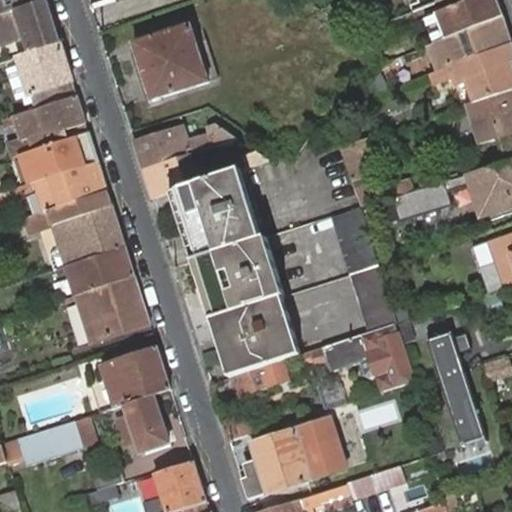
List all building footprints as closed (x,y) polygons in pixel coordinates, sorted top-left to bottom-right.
[(48,1),(47,0),(0,0),(0,15),(18,10),(48,1)] [(108,0),(91,6),(92,9),(116,1),(116,0),(108,0)] [(410,5),(413,12),(445,0),(418,0),(419,1),(410,5)] [(505,18),(497,0),(473,0),(441,12),(436,14),(424,19),(434,44),(446,40),(450,38),(505,18)] [(61,44),(48,1),(18,10),(0,15),(0,45),(14,41),(27,37),(33,53),(61,44)] [(511,43),(511,41),(505,18),(450,38),(446,40),(434,44),(428,47),(437,73),(511,43)] [(197,24),(192,25),(198,44),(211,82),(220,80),(208,41),(203,42),(198,27),(197,24)] [(198,44),(192,25),(135,43),(135,46),(142,67),(153,102),(163,98),(211,82),(198,44)] [(27,37),(14,41),(20,57),(33,53),(27,37)] [(511,43),(437,73),(432,74),(436,85),(455,77),(459,86),(468,83),(476,103),(511,91),(511,43)] [(74,82),(61,44),(33,53),(20,57),(33,95),(37,110),(78,96),(74,82)] [(153,102),(142,67),(137,69),(150,108),(165,103),(163,98),(153,102)] [(472,106),(467,108),(480,146),(500,140),(507,163),(511,161),(511,92),(487,101),(472,106)] [(90,133),(78,96),(37,110),(16,117),(19,125),(22,124),(27,139),(11,145),(15,159),(90,133)] [(223,145),(239,139),(222,127),(208,117),(195,122),(199,135),(211,131),(216,147),(223,145)] [(347,118),(340,127),(345,145),(355,142),(347,118)] [(183,126),(134,141),(144,171),(192,154),(183,126)] [(99,162),(90,133),(15,159),(18,168),(32,163),(36,177),(41,175),(43,180),(99,162)] [(376,138),(341,147),(353,182),(362,207),(381,201),(372,176),(365,155),(380,151),(376,138)] [(248,168),(270,161),(257,152),(244,156),(248,168)] [(201,184),(192,154),(144,171),(153,199),(172,193),(178,191),(201,184)] [(511,161),(507,163),(468,175),(481,218),(485,217),(502,212),(511,208),(511,161)] [(109,190),(99,162),(43,180),(38,182),(6,193),(10,203),(28,197),(39,193),(45,211),(49,210),(68,204),(109,190)] [(241,171),(201,184),(178,191),(201,259),(263,239),(258,223),(262,222),(245,170),(241,171)] [(395,186),(399,196),(415,191),(411,181),(395,186)] [(387,187),(391,198),(399,196),(395,186),(395,185),(387,187)] [(127,248),(109,190),(68,204),(49,210),(69,267),(127,248)] [(201,259),(178,191),(172,193),(194,261),(201,259)] [(0,206),(10,203),(6,193),(0,194),(0,206)] [(34,214),(45,211),(39,193),(28,197),(34,214)] [(379,266),(360,208),(332,216),(351,276),(379,266)] [(511,208),(502,212),(504,217),(511,214),(511,208)] [(55,226),(49,210),(45,211),(34,214),(24,218),(30,235),(55,226)] [(511,251),(507,236),(506,235),(490,241),(506,289),(511,286),(511,251)] [(267,237),(263,239),(201,259),(219,318),(284,297),(286,297),(267,237)] [(136,276),(127,248),(69,267),(78,295),(136,276)] [(219,318),(201,259),(194,261),(213,321),(219,318)] [(380,268),(379,266),(351,276),(370,333),(398,323),(380,268)] [(151,324),(136,276),(78,295),(68,299),(62,301),(64,306),(79,302),(87,299),(101,342),(151,324)] [(494,317),(487,296),(482,298),(489,318),(494,317)] [(284,297),(219,318),(238,376),(277,363),(303,355),(284,297)] [(87,299),(79,302),(93,344),(101,342),(87,299)] [(238,376),(219,318),(213,321),(232,378),(238,376)] [(383,393),(415,383),(395,326),(324,350),(328,363),(340,359),(344,369),(362,362),(367,377),(372,379),(378,378),(383,393)] [(453,338),(432,344),(465,448),(486,441),(459,355),(472,351),(467,337),(454,341),(453,338)] [(172,389),(159,347),(104,364),(105,367),(109,380),(100,383),(95,385),(94,385),(100,403),(98,404),(99,409),(102,409),(103,413),(118,408),(126,406),(155,396),(172,389)] [(489,382),(494,394),(502,392),(500,384),(503,383),(501,378),(511,374),(511,370),(508,358),(484,365),(489,382)] [(238,376),(232,379),(237,399),(271,389),(270,384),(277,381),(281,373),(277,363),(238,376)] [(109,380),(105,367),(96,370),(100,383),(109,380)] [(320,393),(326,412),(347,406),(342,386),(320,393)] [(158,405),(155,396),(126,406),(129,415),(118,419),(127,445),(139,441),(143,454),(171,443),(158,405)] [(235,425),(226,427),(231,442),(256,434),(253,424),(247,421),(241,423),(239,416),(232,418),(235,425)] [(77,422),(85,448),(92,446),(90,438),(96,436),(90,418),(77,422)] [(250,478),(243,480),(249,501),(269,494),(348,470),(332,420),(305,428),(284,435),(253,445),(259,461),(249,464),(251,470),(249,471),(250,478)] [(302,420),(281,426),(284,435),(305,428),(302,420)] [(11,471),(29,466),(85,448),(77,422),(21,441),(3,447),(9,463),(11,471)] [(90,438),(92,446),(99,444),(96,436),(90,438)] [(0,465),(9,463),(3,447),(0,448),(0,465)] [(432,457),(419,461),(421,467),(434,462),(432,457)] [(169,511),(179,511),(209,503),(195,462),(157,474),(169,511)] [(402,467),(373,477),(378,492),(407,482),(402,467)] [(95,479),(99,491),(123,484),(119,472),(95,479)] [(348,485),(348,486),(352,496),(353,500),(378,492),(373,477),(348,485)] [(305,510),(313,509),(352,496),(348,486),(302,501),(305,510)] [(18,507),(22,505),(18,491),(2,496),(3,499),(18,507)] [(305,511),(305,510),(302,501),(290,504),(262,511),(305,511)] [(448,511),(445,503),(419,511),(448,511)]
